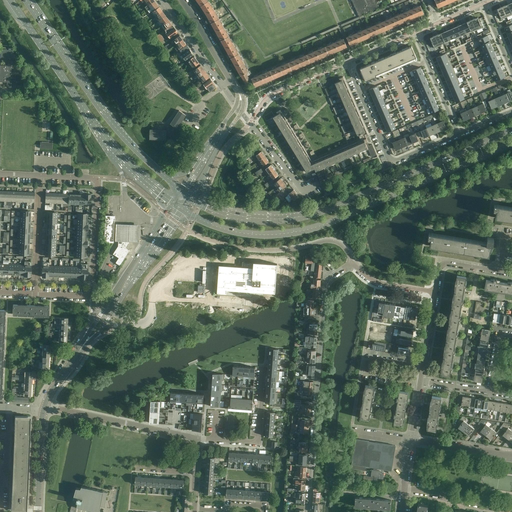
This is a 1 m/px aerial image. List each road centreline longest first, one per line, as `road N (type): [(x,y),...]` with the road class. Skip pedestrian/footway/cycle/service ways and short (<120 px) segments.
road 1 (secondary): [(180,209),(237,232),(296,232),(511,143)]
road 2 (secondary): [(511,130),(323,211),(275,219),(218,210)]
road 3 (residential): [(307,511),(325,285),(352,262)]
road 4 (secondary): [(9,0),(104,139),(172,203)]
road 5 (residential): [(318,183),(302,192),(249,123),(270,95),(346,62)]
road 6 (secondary): [(164,175),(124,135),(28,0)]
road 7 (residential): [(457,134),(390,162),(346,62)]
road 8 (residential): [(45,408),(196,438)]
road 9 (residential): [(196,438),(258,443),(263,365)]
road 10 (residential): [(420,380),(362,371),(364,354),(422,363)]
road 11 (tertiary): [(172,203),(104,305)]
road 12 (tertiary): [(112,310),(180,209)]
